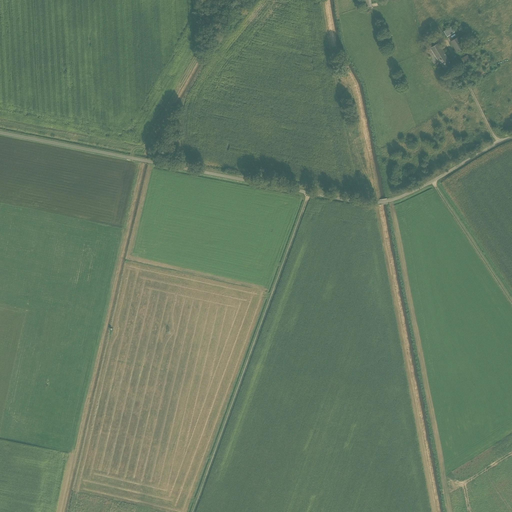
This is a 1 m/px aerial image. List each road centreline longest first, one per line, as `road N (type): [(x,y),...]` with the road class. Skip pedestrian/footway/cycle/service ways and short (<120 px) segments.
road 1 (unclassified): [(511,137),(403,196),(359,203),(0,132)]
road 2 (track): [(309,192),(193,511)]
road 3 (track): [(511,303),(431,181)]
